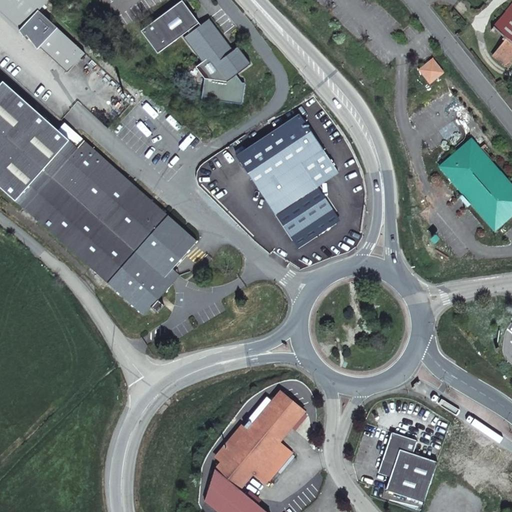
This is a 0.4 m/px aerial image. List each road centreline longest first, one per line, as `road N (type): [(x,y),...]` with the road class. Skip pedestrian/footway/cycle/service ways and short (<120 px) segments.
road 1 (secondary): [(254,0),(356,112),(382,166),(383,212)]
road 2 (unclassified): [(157,391),(60,264),(0,219)]
road 3 (secondary): [(310,360),(331,380),(366,387),(396,377),(420,344)]
road 4 (secondary): [(157,391),(130,440),(124,511)]
